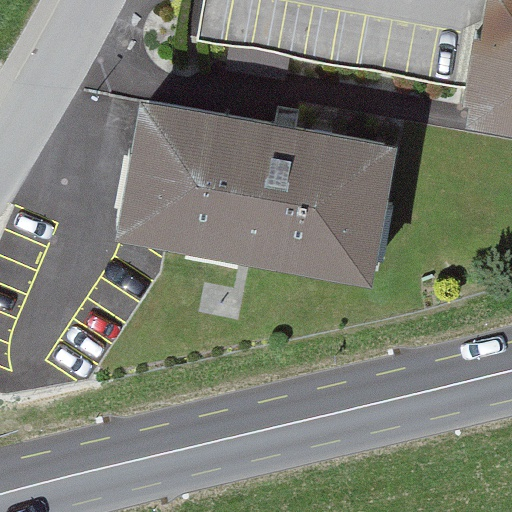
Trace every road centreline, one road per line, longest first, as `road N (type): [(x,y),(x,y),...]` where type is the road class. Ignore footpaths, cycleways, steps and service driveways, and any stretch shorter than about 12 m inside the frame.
road 1 (secondary): [(511,370),(0,494)]
road 2 (residential): [(89,0),(0,165)]
